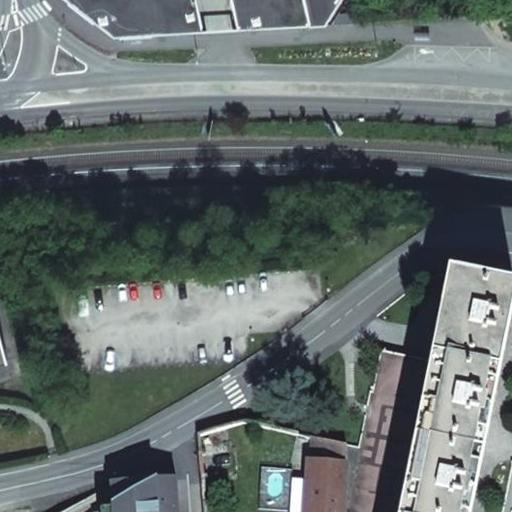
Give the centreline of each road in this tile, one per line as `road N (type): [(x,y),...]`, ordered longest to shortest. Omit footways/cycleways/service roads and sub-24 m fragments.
road 1 (residential): [(511,252),(425,255),(182,425)]
road 2 (unclassified): [(164,90),(511,97)]
road 3 (residential): [(182,425),(111,461),(0,489)]
road 4 (unclassified): [(16,103),(164,90)]
road 5 (unclassified): [(164,90),(85,55),(57,30)]
